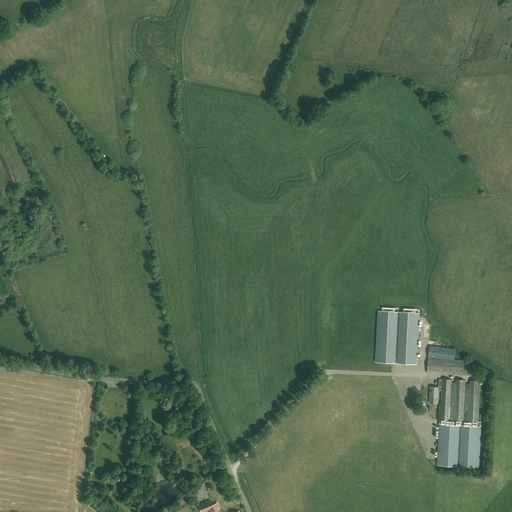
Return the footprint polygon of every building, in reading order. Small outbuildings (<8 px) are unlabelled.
[(376,361),(417,363),(417,362),(419,313),(415,313),(416,309),(404,308),(403,312),(394,312),(394,310),(395,310),(395,308),(382,307),(382,311),(378,311),(376,361)] [(473,366),(466,365),(466,360),(454,359),(455,349),(430,346),(428,357),(428,358),(428,359),(427,370),(427,372),(427,373),(472,375),(473,366)] [(425,403),(429,403),(438,404),(439,391),(441,391),(438,464),(479,466),(481,421),(478,421),(480,381),(470,380),(470,383),(466,383),(466,380),(455,380),(455,383),(452,383),(452,380),(439,379),(438,387),(430,386),(429,401),(421,400),(421,404),(425,405),(425,403)] [(190,429),(187,437),(190,438),(190,436),(193,437),(192,439),(194,440),(197,432),(190,429)] [(216,511),(213,504),(212,505),(210,500),(199,505),(201,511),(208,508),(209,511),(216,511)]
